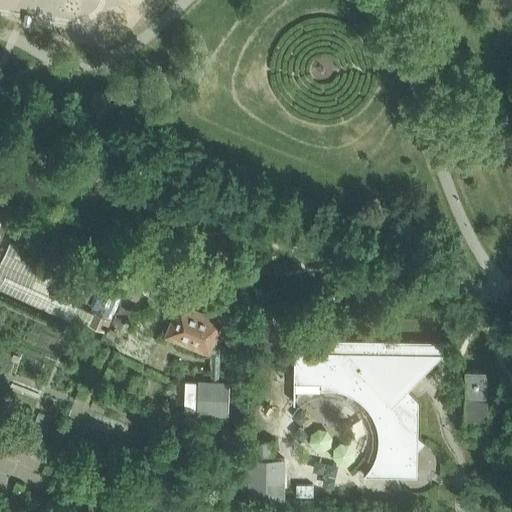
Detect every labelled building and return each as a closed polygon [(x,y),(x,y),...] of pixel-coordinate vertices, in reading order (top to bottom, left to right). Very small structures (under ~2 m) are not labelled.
[(0,239),(10,216),(0,212),(0,239)] [(0,288),(69,320),(71,315),(107,332),(125,291),(105,282),(91,311),(76,304),(90,275),(11,239),(0,262),(0,288)] [(180,301),(178,306),(166,334),(209,353),(210,351),(211,351),(210,379),(199,378),(198,382),(185,381),(184,411),(197,411),(197,415),(227,416),(228,380),(218,379),(220,338),(216,338),(224,320),(180,301)] [(443,341),(325,339),(325,351),(295,350),(294,403),(295,403),(295,383),(322,383),(322,389),(330,389),(330,388),(338,389),(338,390),(344,391),(354,396),(359,399),(364,403),(369,409),(372,415),(376,424),(378,431),(379,439),(378,439),(378,446),(376,454),(374,461),(373,461),(370,467),(365,473),(364,473),(364,474),(364,475),(417,476),(418,451),(425,443),(418,435),(419,400),(404,386),(412,379),(411,378),(412,378),(412,379),(413,379),(414,379),(415,379),(417,379),(419,377),(419,376),(420,375),(420,374),(419,373),(418,372),(419,371),(419,372),(437,354),(450,354),(450,353),(443,353),(443,341)] [(467,397),(467,406),(466,426),(479,427),(487,427),(487,405),(486,397),(487,397),(486,371),(468,371),(468,397),(467,397)] [(273,458),(273,441),(254,441),(254,458),(249,458),(249,499),(284,499),(285,458),(273,458)]
